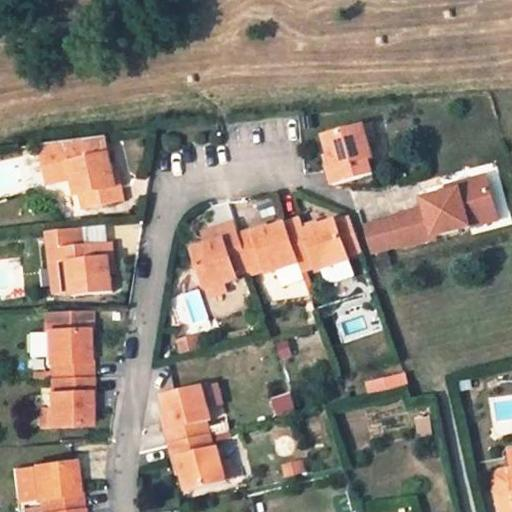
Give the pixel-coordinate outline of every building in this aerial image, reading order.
[(318,153),(313,154),(317,169),(358,158),(354,143),(359,141),(350,109),(310,121),(318,153)] [(126,182),(120,183),(110,134),(46,143),(45,147),(53,183),(78,178),(81,192),(87,192),(89,205),(129,197),(126,182)] [(419,212),(454,202),(452,195),(480,187),(471,153),(442,161),(443,166),(408,176),(410,185),(378,193),(386,223),(419,213),(419,212)] [(454,202),(482,195),(480,187),(452,195),(454,202)] [(347,230),(336,197),(323,201),(321,198),(304,204),(301,197),(288,201),(286,194),(269,200),(284,242),(287,250),(302,245),(303,249),(308,248),(309,253),(314,255),(319,256),(324,255),(340,250),(334,234),(347,230)] [(222,256),(220,251),(234,246),(221,212),(216,199),(201,205),(202,208),(184,215),(188,226),(176,231),(190,268),(222,256)] [(284,242),(269,200),(238,211),(236,207),(221,212),(234,246),(236,252),(249,247),(251,254),(284,242)] [(45,273),(83,267),(80,237),(85,236),(83,220),(43,224),(44,239),(40,240),(45,273)] [(19,359),(62,356),(62,341),(57,341),(56,312),(60,311),(59,289),(11,292),(14,345),(19,345),(19,359)] [(168,331),(187,326),(183,314),(164,319),(168,331)] [(58,373),(63,373),(62,356),(19,359),(20,375),(14,375),(16,408),(59,407),(58,373)] [(157,426),(197,416),(193,402),(198,401),(188,366),(150,376),(157,407),(152,408),(157,426)] [(204,429),(201,429),(197,416),(157,426),(161,440),(165,439),(173,470),(213,460),(204,429)] [(15,494),(55,488),(53,473),(48,473),(43,440),(3,446),(8,480),(14,480),(15,494)] [(275,455),(288,452),(286,443),(273,446),(275,455)] [(511,446),(499,449),(501,465),(485,468),(484,469),(490,496),(506,493),(507,496),(511,494),(511,446)] [(501,465),(499,449),(482,453),(485,468),(501,465)] [(53,511),(53,506),(57,505),(55,488),(15,494),(17,507),(12,508),(13,511),(53,511)] [(412,511),(410,502),(371,511),(412,511)] [(322,511),(320,503),(285,511),(322,511)]
